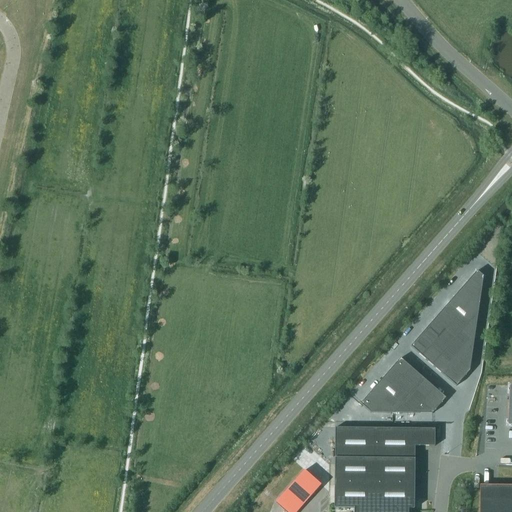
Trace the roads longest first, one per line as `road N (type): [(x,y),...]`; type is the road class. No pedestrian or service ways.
road 1 (tertiary): [(202,511),(484,191)]
road 2 (unclassified): [(401,0),(511,109)]
